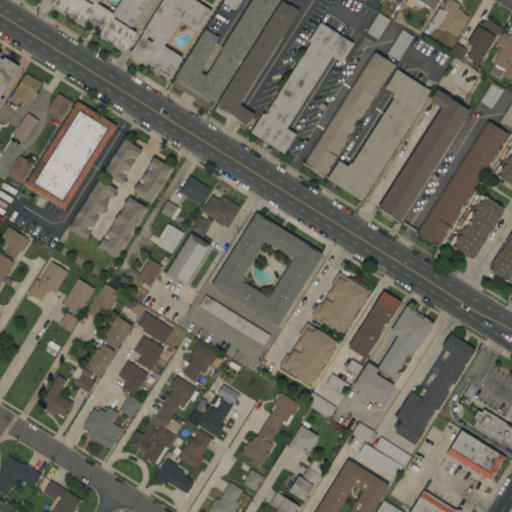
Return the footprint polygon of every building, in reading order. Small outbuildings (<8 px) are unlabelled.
[(135,32),(123,51),(121,49),(121,50),(53,8),(54,6),(51,4),(53,0),(83,0),(91,5),(93,3),(87,0),(147,0),(131,27),(114,16),(113,18),(135,32)] [(193,0),(210,10),(197,31),(179,20),(163,45),(181,57),(167,79),(155,71),(155,70),(154,69),(153,70),(146,66),(147,65),(140,61),(139,61),(132,57),(133,56),(132,55),(131,56),(127,54),(130,50),(131,51),(142,33),(141,32),(161,0),(193,0)] [(276,0),(213,101),(213,102),(210,107),(171,83),(204,29),(218,37),(212,46),(214,47),(201,68),(202,69),(200,72),(205,75),(221,50),(220,49),(250,0),(276,0)] [(239,104),(241,106),(254,114),(249,123),(248,122),(244,127),(235,121),(234,123),(232,122),(214,110),(218,103),(216,103),(281,0),(289,5),(289,4),(298,10),(239,104)] [(241,0),(236,8),(230,4),(229,5),(222,1),(222,0),(241,0)] [(379,0),(375,9),(363,3),(364,0),(379,0)] [(438,0),(433,10),(417,0),(415,0),(411,7),(404,3),(405,0),(438,0)] [(456,37),(444,29),(442,32),(437,28),(439,25),(431,21),(438,8),(441,10),(446,0),(451,0),(459,4),(457,8),(463,11),(462,12),(468,16),(456,37)] [(378,12),(389,19),(377,39),(365,32),(378,12)] [(500,27),(483,57),(484,58),(480,64),(479,64),(477,69),(476,70),(476,71),(475,70),(474,70),(474,68),(472,66),(474,62),(473,61),(469,67),(463,64),(465,61),(463,60),(469,50),(467,49),(469,44),(466,43),(478,22),(481,24),(482,22),(483,23),(484,20),(486,22),(488,20),(500,27)] [(353,43),(341,62),(331,56),(286,128),(295,134),(283,153),(250,132),(262,113),(264,114),(310,42),(308,41),(319,22),(353,43)] [(401,29),(413,36),(397,61),(386,54),(401,29)] [(511,70),(507,79),(500,74),(497,79),(487,72),(493,63),(491,62),(500,48),(494,45),(502,32),(508,36),(510,33),(511,34),(511,70)] [(455,43),(466,50),(460,61),(448,54),(455,43)] [(373,97),(322,178),(312,171),(302,164),(301,163),(302,161),(304,162),(374,52),(394,64),(373,97)] [(0,58),(2,59),(4,57),(18,66),(0,95),(0,97),(3,99),(0,103),(0,58)] [(360,200),(326,179),(338,160),(347,166),(349,162),(351,164),(393,98),(391,97),(393,93),(384,88),(396,69),(429,90),(360,200)] [(28,104),(27,104),(26,105),(19,100),(16,105),(8,99),(25,73),(41,83),(28,104)] [(491,82),(503,89),(490,109),(479,101),(491,82)] [(398,222),(397,223),(377,210),(376,209),(441,108),(429,100),(436,88),(449,97),(448,97),(469,111),(398,222)] [(53,101),(51,100),(53,98),(54,98),(57,93),(71,102),(70,104),(72,105),(69,109),(68,108),(59,122),(45,113),(53,101)] [(511,100),(511,128),(511,130),(499,122),(511,100)] [(76,101),(116,125),(64,209),(24,185),(76,101)] [(23,142),(12,134),(15,129),(14,129),(16,126),(17,127),(27,113),(38,121),(23,142)] [(508,134),(462,205),(463,207),(460,212),(458,211),(436,246),(416,233),(488,121),(508,134)] [(124,139),(141,150),(136,158),(125,175),(126,175),(120,184),(102,173),(124,139)] [(499,165),(500,165),(505,157),(504,157),(511,143),(511,186),(509,184),(509,183),(500,178),(499,178),(497,177),(498,176),(493,173),(499,165)] [(6,175),(14,163),(13,162),(14,160),(15,160),(19,155),(33,164),(20,184),(6,175)] [(171,168),(150,202),(132,191),(137,182),(138,183),(148,166),(148,165),(153,157),(171,168)] [(210,189),(200,205),(188,197),(187,198),(184,195),(179,191),(189,176),(210,189)] [(99,178),(116,190),(111,198),(106,205),(107,206),(101,214),(90,231),(91,231),(85,240),(67,228),(99,178)] [(201,211),(211,195),(219,200),(222,195),(240,207),(227,228),(201,211)] [(454,236),(455,236),(460,228),(459,227),(470,211),(475,203),(480,195),(484,197),(485,196),(487,197),(487,198),(495,204),(496,203),(501,206),(500,207),(502,208),(501,210),(503,211),(489,233),(488,233),(486,235),(487,236),(473,258),(472,257),(471,259),(468,257),(468,258),(463,254),(455,248),(454,249),(452,248),(452,246),(449,244),(454,236)] [(115,258),(97,247),(102,238),(103,239),(114,222),(113,221),(118,212),(119,213),(124,206),(123,205),(128,197),(146,208),(115,258)] [(180,209),(173,220),(159,212),(166,200),(180,209)] [(322,253),(277,326),(211,285),(255,212),(322,253)] [(202,237),(189,229),(198,215),(205,220),(207,217),(212,220),(202,237)] [(157,245),(169,224),(183,233),(170,253),(157,245)] [(0,238),(7,226),(27,239),(24,245),(23,245),(20,249),(21,250),(20,252),(19,252),(14,259),(3,251),(7,245),(0,240),(0,238)] [(502,244),(503,245),(505,243),(504,242),(511,228),(511,281),(511,283),(507,281),(507,282),(504,280),(495,274),(490,271),(491,271),(488,269),(489,267),(488,267),(502,244)] [(190,233),(210,245),(183,287),(164,275),(190,233)] [(0,253),(13,262),(9,268),(8,268),(5,272),(7,273),(5,275),(4,275),(0,281),(0,253)] [(140,285),(142,283),(135,278),(148,258),(162,266),(147,290),(140,285)] [(54,293),(49,290),(48,293),(46,291),(40,301),(27,292),(35,279),(38,281),(50,261),(67,272),(54,293)] [(367,287),(366,289),(369,291),(365,297),(367,298),(360,309),(358,308),(352,318),(353,319),(346,330),(345,329),(341,335),(333,329),(332,330),(325,325),(310,315),(318,303),(320,304),(333,284),(331,282),(338,271),(350,279),(351,277),(367,287)] [(77,278),(94,289),(81,308),(76,306),(73,311),(61,303),(77,278)] [(104,283),(118,292),(106,311),(100,307),(93,317),(85,312),(104,283)] [(379,295),(382,290),(401,302),(387,324),(385,322),(379,331),(380,332),(378,336),(364,358),(347,347),(379,295)] [(198,305),(204,295),(269,335),(263,346),(198,305)] [(124,306),(129,298),(143,306),(138,315),(124,306)] [(367,362),(376,368),(397,336),(389,331),(403,309),(406,305),(416,311),(415,312),(423,317),(424,317),(434,323),(431,327),(430,327),(417,349),(416,348),(411,355),(408,353),(404,359),(405,361),(402,366),(400,365),(396,371),(400,373),(394,382),(390,380),(391,379),(377,370),(375,373),(394,385),(382,405),(381,404),(380,405),(377,403),(378,402),(352,386),(367,362)] [(142,330),(143,328),(136,324),(144,311),(156,319),(158,315),(164,318),(162,323),(172,329),(163,344),(142,330)] [(66,312),(77,319),(70,332),(58,325),(66,312)] [(115,349),(103,341),(106,336),(104,335),(109,327),(108,327),(116,314),(118,315),(117,317),(131,325),(115,349)] [(286,354),(287,355),(300,335),(298,334),(306,322),(321,332),(321,331),(329,336),(328,337),(336,342),(333,347),(334,348),(327,360),(325,359),(319,368),(321,370),(314,381),(312,380),(309,385),(300,380),(293,376),(293,375),(278,366),(286,354)] [(411,392),(418,396),(422,389),(418,387),(442,349),(441,348),(449,334),(474,349),(465,364),(463,363),(461,366),(463,368),(453,385),(450,383),(446,390),(448,392),(437,410),(434,409),(432,412),(433,412),(422,429),(423,430),(414,445),(394,432),(401,421),(395,417),(411,392)] [(163,349),(149,370),(136,362),(141,355),(132,350),(142,335),(163,349)] [(190,360),(189,360),(192,355),(189,354),(193,348),(192,347),(195,344),(197,341),(217,354),(216,356),(220,359),(215,367),(210,364),(210,365),(208,364),(203,372),(200,370),(194,381),(193,380),(192,382),(188,379),(189,378),(181,373),(190,360)] [(99,376),(85,367),(85,368),(83,367),(91,355),(96,348),(98,349),(101,344),(114,352),(99,376)] [(362,366),(356,376),(344,369),(350,359),(362,366)] [(147,374),(133,395),(121,387),(125,380),(117,375),(126,361),(147,374)] [(74,384),(77,379),(71,375),(75,369),(81,373),(83,369),(91,374),(89,378),(94,381),(87,393),(74,384)] [(350,385),(343,396),(324,384),(331,374),(350,385)] [(57,394),(71,403),(62,418),(57,415),(58,414),(55,412),(52,415),(45,411),(44,412),(37,407),(57,375),(65,380),(57,394)] [(171,390),(168,388),(175,376),(195,388),(194,390),(197,393),(192,401),(189,399),(188,400),(186,398),(181,406),(178,404),(165,426),(160,422),(158,425),(175,436),(168,448),(164,446),(153,464),(142,457),(145,453),(134,447),(136,444),(129,439),(135,430),(142,435),(144,431),(141,429),(146,422),(147,422),(152,414),(154,416),(171,390)] [(221,395),(225,389),(234,395),(230,401),(221,395)] [(336,407),(328,419),(304,403),(311,391),(336,407)] [(299,404),(298,406),(298,407),(295,411),(287,423),(282,420),(280,424),(281,424),(279,428),(278,428),(268,442),(271,444),(266,452),(268,453),(261,465),(241,452),(243,449),(242,449),(245,445),(249,440),(251,441),(254,437),(255,437),(271,410),(270,410),(273,405),(271,404),(275,398),(274,398),(276,394),(277,394),(279,392),(299,404)] [(128,394),(139,401),(141,398),(143,399),(131,418),(118,410),(128,394)] [(196,424),(203,413),(205,414),(210,406),(213,408),(219,397),(232,405),(221,423),(224,425),(216,436),(196,424)] [(109,449),(86,435),(89,430),(82,425),(87,416),(86,416),(88,413),(89,414),(93,408),(97,411),(99,408),(104,412),(108,407),(117,412),(111,422),(122,429),(109,449)] [(194,409),(202,414),(196,424),(187,419),(194,409)] [(511,427),(511,444),(510,448),(500,441),(499,442),(473,426),(476,420),(472,418),(477,411),(481,413),(483,409),(511,427)] [(303,421),(309,425),(306,429),(317,436),(308,451),(307,450),(304,455),(299,452),(297,455),(286,448),(303,421)] [(373,431),(366,442),(351,433),(358,422),(373,431)] [(176,457),(183,445),(185,447),(190,439),(193,441),(199,430),(211,437),(203,450),(204,451),(201,455),(203,457),(196,469),(176,457)] [(445,454),(461,430),(504,457),(501,462),(500,462),(490,480),(486,477),(479,480),(476,473),(445,454)] [(373,447),(380,437),(409,456),(403,466),(373,447)] [(402,466),(395,478),(357,454),(364,443),(402,466)] [(0,467),(3,463),(3,464),(8,456),(20,464),(21,461),(41,474),(33,486),(23,480),(23,481),(27,484),(24,489),(19,486),(13,482),(5,495),(0,492),(0,467)] [(165,458),(176,465),(175,467),(183,472),(182,474),(192,481),(185,493),(167,482),(165,485),(153,478),(165,458)] [(371,511),(313,511),(347,459),(388,485),(371,511)] [(298,475),(300,477),(307,467),(307,468),(311,462),(322,469),(319,475),(320,475),(312,487),(312,486),(303,501),(288,491),(298,475)] [(241,483),(250,469),(262,477),(253,491),(241,483)] [(80,499),(72,511),(70,511),(69,511),(44,511),(45,511),(46,511),(50,511),(57,502),(58,502),(61,498),(57,495),(54,500),(42,492),(50,480),(80,499)] [(210,511),(207,510),(215,498),(218,500),(229,482),(241,490),(235,500),(238,502),(234,509),(236,511),(235,511),(210,511)] [(408,511),(422,490),(453,509),(460,509),(460,511),(408,511)] [(275,492),(299,507),(296,511),(274,511),(276,509),(268,504),(275,492)] [(0,511),(0,500),(5,504),(6,503),(15,509),(13,511),(0,511)] [(375,511),(383,500),(402,511),(375,511)]
